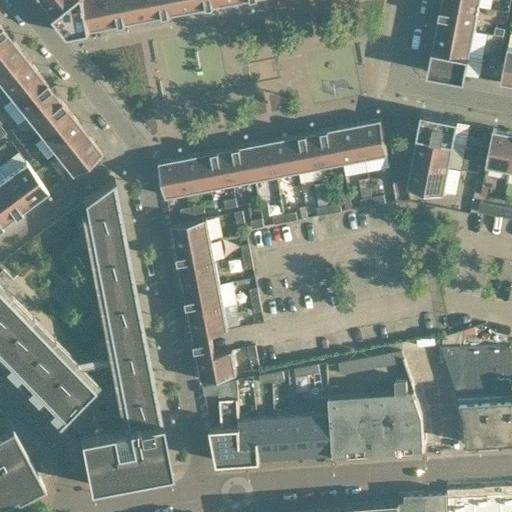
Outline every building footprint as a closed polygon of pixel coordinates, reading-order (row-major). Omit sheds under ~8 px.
[(72,0),(42,0),(54,15),(72,0)] [(72,0),(54,15),(69,33),(90,28),(84,0),(72,0)] [(112,24),(107,0),(84,0),(90,28),(112,24)] [(130,0),(107,0),(112,24),(134,20),(130,0)] [(153,0),(130,0),(134,20),(156,16),(153,0)] [(175,0),(153,0),(156,16),(178,11),(175,0)] [(198,0),(175,0),(178,11),(200,7),(198,0)] [(474,30),(479,5),(451,0),(441,0),(437,23),(474,30)] [(0,44),(10,36),(0,23),(0,44)] [(469,55),(474,30),(437,23),(432,48),(469,55)] [(0,75),(25,55),(10,36),(0,44),(0,75)] [(491,59),(499,61),(502,45),(494,43),(491,59)] [(511,46),(508,46),(501,81),(511,82),(511,46)] [(465,78),(469,55),(432,48),(428,71),(465,78)] [(40,74),(25,55),(0,75),(0,83),(11,97),(40,74)] [(55,93),(40,74),(11,97),(26,116),(55,93)] [(70,111),(55,93),(26,116),(41,135),(70,111)] [(454,140),(459,117),(422,110),(417,133),(454,140)] [(70,111),(41,135),(56,154),(85,130),(70,111)] [(381,117),(359,121),(365,156),(388,152),(381,117)] [(365,156),(359,121),(337,125),(343,161),(365,156)] [(343,161),(337,125),(314,130),(321,165),(343,161)] [(510,169),(511,158),(511,131),(493,128),(486,164),(510,169)] [(71,173),(102,151),(85,130),(56,154),(71,173)] [(321,165),(314,130),(292,134),(299,169),(321,165)] [(449,166),(454,140),(417,133),(412,159),(449,166)] [(299,169),(292,134),(270,138),(277,174),(299,169)] [(277,174),(270,138),(248,142),(255,178),(277,174)] [(255,178),(248,142),(226,147),(233,182),(255,178)] [(233,182),(226,147),(204,151),(211,186),(233,182)] [(211,186),(204,151),(181,155),(189,191),(211,186)] [(189,191),(181,155),(159,160),(166,195),(189,191)] [(444,193),(449,166),(412,159),(407,185),(444,193)] [(27,205),(48,190),(25,160),(5,175),(27,205)] [(0,208),(8,219),(27,205),(5,175),(0,178),(0,208)] [(170,468),(165,440),(114,177),(83,199),(129,435),(138,442),(115,447),(112,426),(78,433),(88,484),(170,468)] [(385,201),(384,193),(372,195),(374,203),(385,201)] [(374,203),(372,195),(361,198),(362,206),(374,203)] [(236,197),(224,199),(225,207),(237,205),(236,197)] [(490,213),(492,203),(480,200),(478,211),(490,213)] [(341,210),(340,202),(328,204),(330,212),(341,210)] [(203,203),(194,205),(195,213),(205,211),(203,203)] [(501,215),(503,205),(492,203),(490,213),(501,215)] [(330,212),(328,204),(317,206),(318,214),(330,212)] [(195,213),(194,205),(184,207),(185,214),(195,213)] [(511,217),(511,206),(503,205),(501,215),(511,217)] [(243,209),(235,211),(237,222),(245,221),(243,209)] [(297,218),(296,210),(284,212),(286,220),(297,218)] [(286,220),(284,212),(273,215),(274,223),(286,220)] [(207,216),(172,223),(171,223),(176,245),(211,238),(207,216)] [(264,225),(262,217),(250,219),(252,227),(264,225)] [(215,261),(211,238),(176,245),(180,268),(215,261)] [(249,242),(241,244),(243,255),(251,254),(249,242)] [(254,265),(251,254),(243,255),(246,267),(254,265)] [(220,283),(215,261),(180,268),(185,290),(220,283)] [(88,359),(4,272),(0,276),(0,361),(58,421),(63,416),(79,432),(113,425),(116,441),(133,437),(141,444),(164,439),(146,348),(88,359)] [(224,305),(220,283),(185,290),(189,313),(224,305)] [(258,286),(250,288),(252,299),(260,298),(258,286)] [(262,309),(260,298),(252,299),(254,311),(262,309)] [(189,313),(195,345),(202,378),(237,372),(232,348),(215,351),(215,350),(213,341),(211,331),(228,328),(224,305),(189,313)] [(511,440),(511,344),(494,342),(442,345),(454,378),(466,414),(467,443),(511,440)] [(255,343),(248,345),(250,357),(258,355),(255,343)] [(428,348),(404,356),(405,360),(408,368),(432,360),(428,348)] [(402,349),(392,351),(394,362),(405,360),(404,356),(402,349)] [(394,362),(392,351),(384,352),(386,363),(394,362)] [(386,363),(384,352),(376,354),(378,365),(386,363)] [(378,365),(376,354),(369,355),(371,366),(378,365)] [(260,367),(258,355),(250,357),(252,369),(260,367)] [(371,366),(369,355),(361,357),(363,368),(371,366)] [(363,368),(361,357),(353,358),(355,369),(363,368)] [(355,369),(353,358),(345,360),(347,371),(355,369)] [(347,371),(345,360),(337,361),(339,372),(347,371)] [(318,362),(306,365),(308,373),(320,371),(318,362)] [(306,365),(295,367),(296,375),(308,373),(306,365)] [(283,369),(271,371),(273,379),(284,377),(283,369)] [(271,371),(259,374),(261,382),(273,379),(271,371)] [(375,390),(330,393),(333,451),(334,452),(348,451),(348,453),(349,453),(349,445),(366,444),(366,452),(368,452),(368,450),(385,449),(396,448),(396,450),(397,450),(397,442),(405,441),(414,441),(414,449),(416,449),(416,447),(424,446),(424,450),(426,450),(426,449),(426,445),(425,415),(418,395),(415,387),(407,388),(407,375),(395,376),(396,389),(395,389),(375,390)] [(238,397),(237,378),(228,380),(229,397),(238,397)] [(454,378),(413,380),(415,387),(418,395),(425,415),(426,445),(466,442),(467,442),(466,414),(454,378)] [(228,380),(219,382),(219,393),(220,398),(229,397),(228,380)] [(219,382),(203,385),(205,394),(219,393),(219,382)] [(240,417),(238,397),(229,397),(220,398),(222,424),(211,424),(217,460),(242,458),(239,417),(240,417)] [(310,412),(313,452),(332,451),(329,411),(310,412)] [(310,412),(293,413),(295,453),(313,452),(310,412)] [(293,413),(275,415),(277,454),(295,453),(293,413)] [(275,415),(257,416),(257,417),(260,457),(261,457),(261,456),(277,454),(275,415)] [(257,416),(240,417),(239,417),(239,419),(242,458),(260,457),(257,417),(257,416)] [(0,503),(15,496),(17,499),(43,484),(15,432),(0,439),(0,503)] [(447,489),(425,490),(426,511),(447,511),(447,494),(447,489)] [(426,511),(425,490),(399,492),(400,499),(399,499),(399,511),(426,511)] [(486,492),(447,494),(447,511),(511,511),(511,490),(486,492)] [(399,511),(399,499),(371,501),(371,511),(399,511)] [(371,511),(371,501),(344,503),(344,511),(371,511)] [(344,511),(344,503),(317,505),(317,511),(344,511)]
